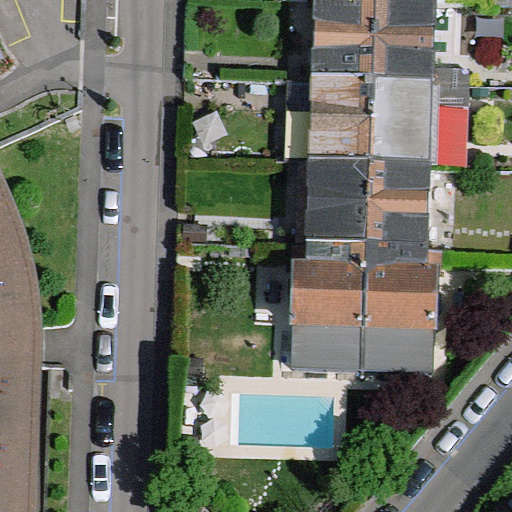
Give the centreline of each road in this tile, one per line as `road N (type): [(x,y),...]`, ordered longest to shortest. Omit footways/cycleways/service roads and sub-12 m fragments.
road 1 (residential): [(145,0),(127,511)]
road 2 (residential): [(427,511),(511,414)]
